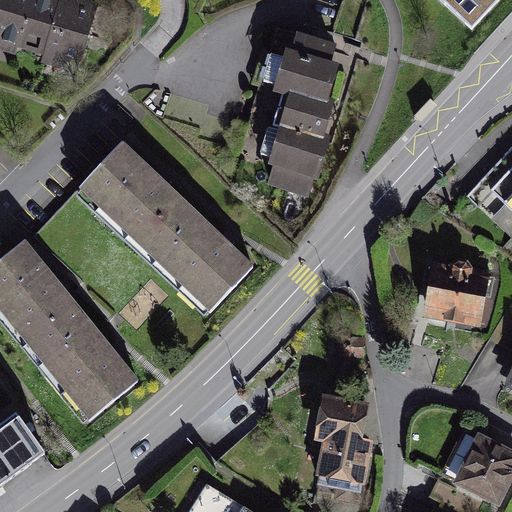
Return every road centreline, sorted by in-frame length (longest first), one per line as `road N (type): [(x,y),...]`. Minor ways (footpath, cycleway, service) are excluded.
road 1 (secondary): [(46,511),(182,404),(340,242)]
road 2 (residential): [(0,203),(136,69),(178,75),(224,55),(284,2)]
road 3 (secondary): [(340,242),(511,55)]
road 4 (unknown): [(307,278),(137,151)]
road 5 (residential): [(340,242),(361,273),(390,397)]
road 6 (residential): [(390,397),(460,398),(511,425)]
